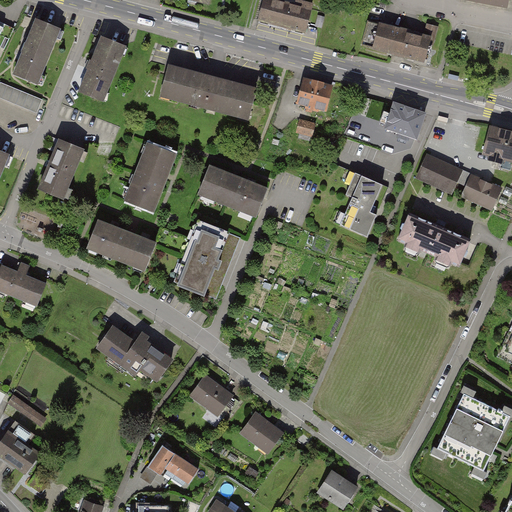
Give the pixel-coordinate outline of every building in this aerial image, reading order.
[(272,0),(264,0),(259,20),(306,32),(313,6),(297,1),(297,0),(285,0),(284,3),(272,0)] [(465,0),(464,4),(508,12),(510,0),(465,0)] [(37,83),(60,30),(37,20),(27,44),(26,44),(23,51),(24,52),(15,74),(37,83)] [(10,40),(15,29),(0,21),(0,47),(0,48),(5,37),(7,38),(10,40)] [(363,45),(425,61),(430,39),(369,22),(363,45)] [(125,47),(103,38),(81,92),(103,101),(125,47)] [(256,90),(169,67),(161,96),(249,119),(256,90)] [(331,87),(305,80),(299,103),(307,105),(307,108),(318,111),(319,108),(325,110),(331,87)] [(43,101),(1,84),(0,85),(0,98),(37,114),(43,101)] [(417,138),(425,114),(394,103),(386,128),(399,132),(397,137),(409,141),(410,136),(417,138)] [(315,125),(301,121),(298,131),(301,132),(299,138),(310,141),(315,125)] [(511,170),(511,132),(492,128),(485,153),(492,155),(491,159),(500,162),(499,168),(511,171),(511,170)] [(63,199),(83,149),(60,140),(40,189),(63,199)] [(175,153),(151,144),(129,201),(153,211),(175,153)] [(460,171),(428,157),(419,177),(451,192),(460,171)] [(267,190),(209,167),(200,191),(258,214),(267,190)] [(353,198),(362,175),(343,167),(333,189),(353,198)] [(367,237),(389,187),(362,175),(353,198),(341,226),(367,237)] [(501,190),(472,177),(463,195),(492,209),(501,190)] [(471,239),(410,214),(406,223),(403,224),(401,228),(403,230),(399,240),(437,256),(436,260),(437,263),(447,268),(450,267),(451,263),(459,266),(464,256),(466,256),(468,251),(466,249),(471,239)] [(155,244),(98,222),(88,245),(146,268),(155,244)] [(228,233),(203,223),(179,285),(204,295),(215,268),(218,269),(221,261),(217,260),(228,233)] [(18,272),(2,265),(0,269),(0,290),(38,306),(47,284),(26,275),(29,267),(21,263),(18,272)] [(172,361),(152,347),(150,349),(143,345),(146,341),(147,340),(147,338),(146,337),(146,336),(145,335),(144,335),(142,335),(141,335),(140,336),(135,343),(112,327),(98,346),(137,374),(141,368),(158,380),(172,361)] [(511,329),(499,356),(511,361),(511,329)] [(233,397),(205,376),(192,395),(210,408),(212,405),(221,412),(223,410),(231,415),(240,403),(232,398),(233,397)] [(438,450),(484,472),(493,453),(495,448),(510,418),(464,395),(438,450)] [(8,404),(41,427),(46,420),(27,407),(28,406),(14,396),(8,404)] [(283,433),(255,414),(242,432),(260,446),(262,443),(271,450),(283,433)] [(35,435),(16,421),(0,443),(0,454),(26,473),(40,453),(28,445),(35,435)] [(175,454),(163,446),(148,467),(160,475),(166,468),(175,454)] [(306,455),(294,450),(290,459),(302,464),(306,455)] [(199,470),(175,454),(166,468),(190,483),(199,470)] [(147,467),(141,476),(152,483),(158,475),(147,467)] [(361,490),(330,471),(316,492),(347,511),(361,490)] [(49,481),(37,473),(28,485),(40,493),(49,481)] [(101,511),(103,507),(85,501),(81,511),(101,511)] [(135,502),(134,511),(168,511),(169,506),(150,505),(150,503),(135,502)]
